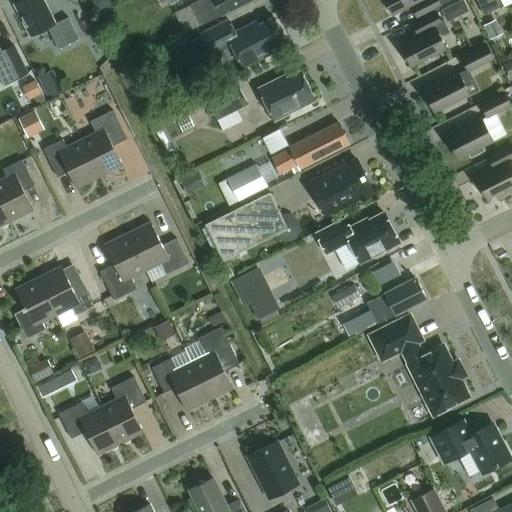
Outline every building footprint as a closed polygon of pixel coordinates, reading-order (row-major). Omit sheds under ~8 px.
[(80,38),(69,16),(56,23),(44,0),(20,0),(15,3),(31,35),(48,27),(59,48),(80,38)] [(107,0),(100,0),(93,3),(98,12),(110,6),(107,0)] [(200,0),(191,5),(201,24),(250,0),(200,0)] [(417,16),(441,3),(439,0),(385,0),(393,14),(411,5),(417,16)] [(447,22),(470,11),(464,0),(460,0),(441,9),(447,22)] [(501,0),(477,0),(485,14),(504,4),(501,0)] [(400,44),(411,66),(447,47),(441,35),(450,31),(444,20),(442,21),(437,12),(413,24),(418,35),(400,44)] [(244,67),(288,44),(274,16),(251,27),(250,24),(235,31),(229,19),(200,33),(211,55),(232,44),(244,67)] [(495,19),(483,25),(490,39),(502,33),(495,19)] [(494,57),(486,43),(461,56),(468,71),(494,57)] [(0,72),(6,84),(29,73),(15,44),(2,50),(0,46),(0,72)] [(274,120),(315,99),(301,70),(277,81),(276,79),(258,87),(274,120)] [(434,112),(471,93),(460,72),(424,90),(434,112)] [(215,119),(248,104),(236,80),(204,96),(215,119)] [(486,117),(511,104),(504,91),(479,104),(486,117)] [(82,139),(100,176),(123,164),(114,145),(128,138),(114,109),(91,120),(96,131),(82,139)] [(27,134),(43,126),(36,110),(19,118),(27,134)] [(458,158),(494,139),(483,118),(447,136),(458,158)] [(300,167),(348,143),(338,123),(290,146),(292,149),(274,158),(281,172),(298,163),(300,167)] [(266,132),(273,149),(291,142),(284,125),(266,132)] [(100,176),(82,139),(67,146),(64,138),(44,148),(58,176),(69,171),(77,187),(100,176)] [(511,158),(511,157),(511,156),(511,145),(488,157),(494,168),(476,177),(487,199),(511,185),(511,158)] [(0,197),(11,220),(34,209),(24,189),(35,184),(23,159),(3,168),(7,176),(0,179),(0,197)] [(309,183),(325,214),(373,189),(358,159),(309,183)] [(277,177),(269,161),(258,167),(256,163),(207,188),(218,210),(267,185),(266,182),(277,177)] [(201,188),(194,174),(182,180),(189,194),(201,188)] [(223,261),(288,229),(270,193),(205,224),(223,261)] [(0,225),(11,220),(0,197),(0,225)] [(346,216),(317,231),(328,251),(351,239),(361,260),(400,239),(385,211),(361,224),(360,222),(351,227),(346,216)] [(161,262),(167,273),(190,262),(177,237),(163,244),(151,221),(128,232),(147,269),(161,262)] [(132,277),(147,269),(128,232),(105,244),(115,263),(100,270),(115,299),(138,288),(132,277)] [(76,314),(95,304),(84,283),(74,288),(62,265),(39,276),(57,314),(72,306),(76,314)] [(43,321),(57,314),(39,276),(16,288),(24,305),(23,306),(24,308),(15,313),(27,338),(47,328),(43,321)] [(378,323),(426,299),(415,277),(367,301),(378,323)] [(333,295),(339,307),(361,295),(355,284),(333,295)] [(281,309),(271,289),(250,299),(259,319),(260,319),(263,324),(280,315),(277,310),(281,309)] [(423,354),(417,341),(423,337),(411,313),(372,333),(383,357),(403,347),(410,359),(407,361),(417,381),(419,380),(427,396),(424,397),(433,415),(451,406),(450,404),(468,395),(459,376),(465,373),(459,360),(454,362),(444,343),(423,354)] [(210,398),(234,387),(225,370),(240,363),(222,326),(199,338),(207,354),(192,361),(210,398)] [(96,350),(86,330),(71,338),(80,357),(96,350)] [(35,383),(54,374),(46,358),(38,362),(36,357),(25,362),(35,383)] [(210,398),(192,361),(178,368),(172,357),(153,366),(165,392),(176,386),(187,409),(210,398)] [(97,370),(99,364),(96,358),(86,362),(90,373),(97,370)] [(63,387),(57,375),(44,382),(50,394),(63,387)] [(121,442),(144,431),(133,408),(147,400),(134,375),(112,387),(117,398),(102,405),(121,442)] [(121,442),(102,405),(88,412),(83,401),(60,412),(72,437),(86,430),(98,453),(121,442)] [(484,472),(511,458),(492,422),(470,434),(463,420),(433,435),(446,460),(471,447),(484,472)] [(298,482),(277,440),(248,454),(269,497),(298,482)] [(356,490),(349,476),(328,487),(335,501),(356,490)] [(214,477),(205,481),(200,479),(198,484),(190,488),(201,511),(247,511),(241,499),(228,506),(214,477)] [(447,511),(434,487),(411,499),(417,511),(447,511)] [(511,511),(511,503),(500,509),(494,497),(471,509),(472,511),(511,511)] [(154,511),(150,503),(131,511),(154,511)]
